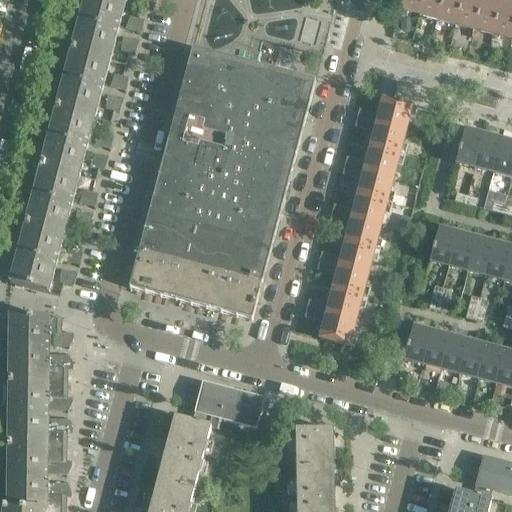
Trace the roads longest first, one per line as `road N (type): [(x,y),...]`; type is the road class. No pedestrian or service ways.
road 1 (residential): [(257,369),(361,0)]
road 2 (residential): [(135,340),(102,317),(189,0)]
road 3 (residential): [(91,511),(135,340)]
road 4 (residential): [(418,413),(257,369)]
road 5 (residential): [(257,369),(135,340)]
